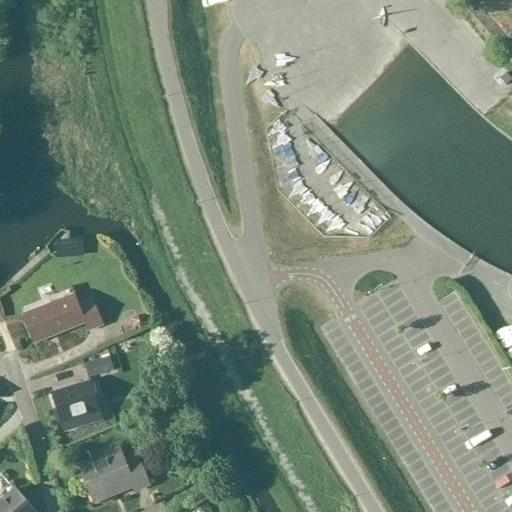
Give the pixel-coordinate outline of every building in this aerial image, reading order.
[(481,45),(492,38),(473,11),(462,18),(481,45)] [(89,332),(103,327),(92,300),(79,306),(75,296),(24,316),(35,345),(86,325),(89,332)] [(511,357),(511,314),(509,307),(495,312),(511,357)] [(90,378),(115,371),(111,357),(86,365),(90,378)] [(64,425),(101,413),(91,382),(54,394),(64,425)] [(136,492),(151,486),(138,456),(125,461),(121,451),(81,467),(97,504),(135,488),(136,492)] [(34,511),(17,491),(0,505),(0,511),(34,511)]
